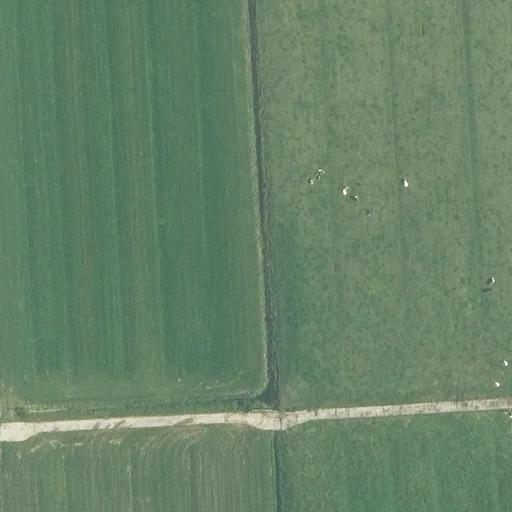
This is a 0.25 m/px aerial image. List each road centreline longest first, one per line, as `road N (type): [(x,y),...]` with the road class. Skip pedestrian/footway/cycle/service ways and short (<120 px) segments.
road 1 (track): [(0,434),(511,411)]
road 2 (track): [(6,434),(9,283)]
